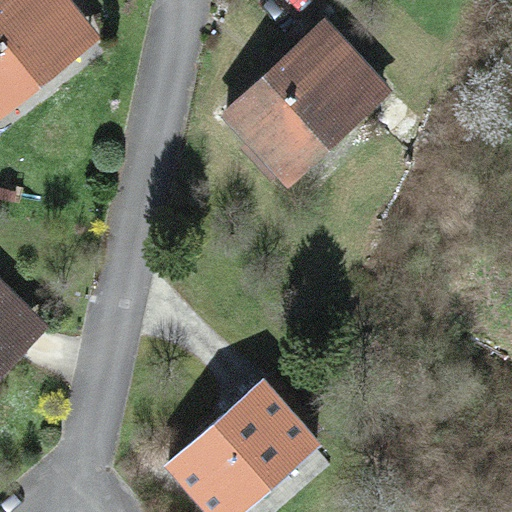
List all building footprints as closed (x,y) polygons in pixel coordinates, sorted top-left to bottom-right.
[(0,86),(18,108),(96,43),(80,24),(92,14),(79,0),(19,0),(0,16),(0,86)] [(80,24),(96,43),(107,33),(92,14),(80,24)] [(257,130),(285,162),(345,111),(355,124),(384,98),(323,27),(223,112),(245,140),(257,130)] [(0,86),(0,115),(4,120),(18,108),(0,86)] [(257,130),(245,140),(273,172),(285,162),(257,130)] [(0,366),(18,348),(0,332),(25,306),(0,280),(0,366)] [(0,332),(18,348),(43,321),(25,306),(0,332)] [(163,466),(203,511),(243,511),(317,446),(259,381),(163,466)]
